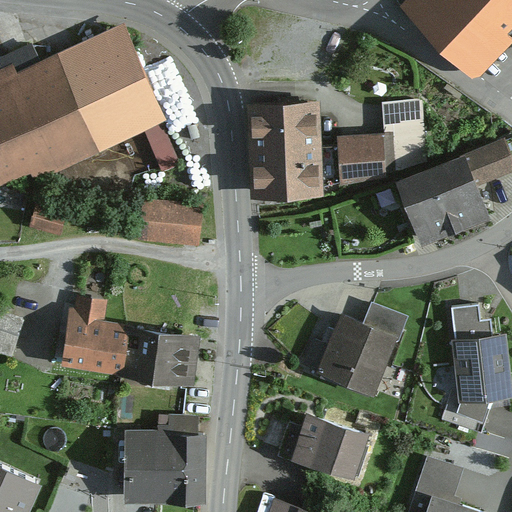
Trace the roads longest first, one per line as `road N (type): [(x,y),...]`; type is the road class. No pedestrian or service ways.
road 1 (tertiary): [(173,19),(203,49),(220,86),(231,132),(240,287)]
road 2 (residential): [(240,287),(405,269),(481,244)]
road 3 (tertiary): [(240,287),(223,511)]
road 4 (residential): [(377,10),(511,112)]
